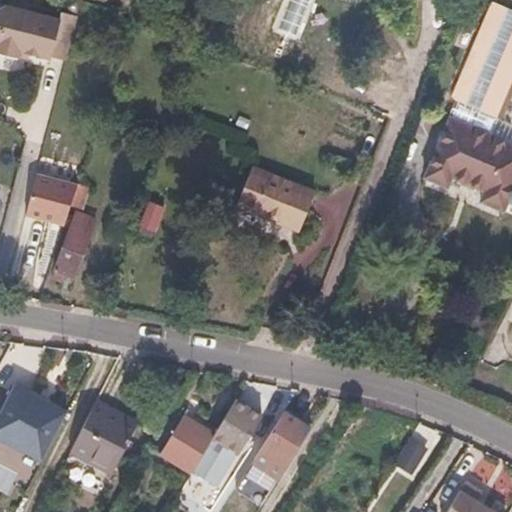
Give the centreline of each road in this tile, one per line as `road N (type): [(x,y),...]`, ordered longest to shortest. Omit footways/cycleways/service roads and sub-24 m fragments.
road 1 (residential): [(0,317),(289,365),(447,411),(511,442)]
road 2 (unknown): [(289,365),(435,14)]
